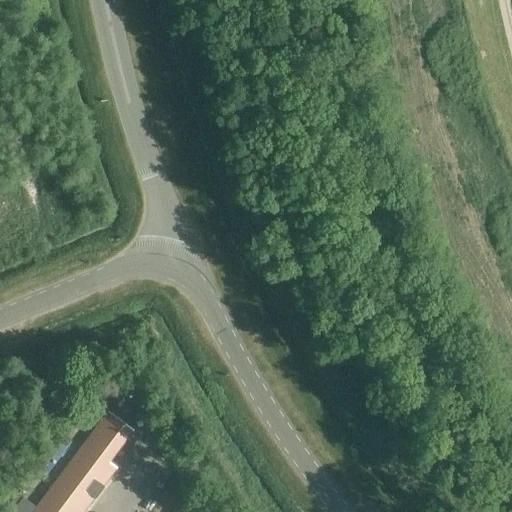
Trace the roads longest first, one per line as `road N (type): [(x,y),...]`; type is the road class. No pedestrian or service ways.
road 1 (tertiary): [(350,511),(297,458),(201,292),(161,264)]
road 2 (tertiary): [(161,264),(168,238),(103,0)]
road 3 (tertiary): [(0,320),(116,271),(161,264)]
